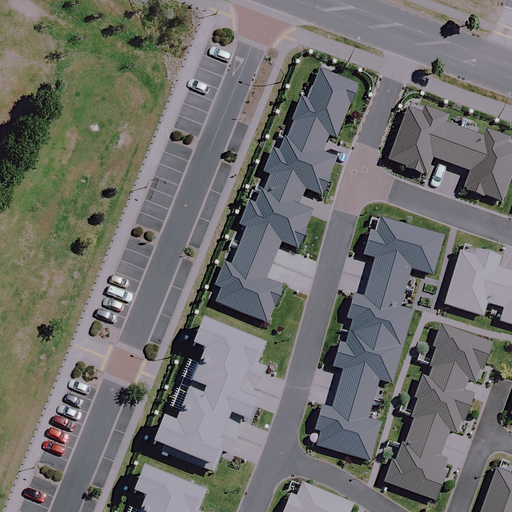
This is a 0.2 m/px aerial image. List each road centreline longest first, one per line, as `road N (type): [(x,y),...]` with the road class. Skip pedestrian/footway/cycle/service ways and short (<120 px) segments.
road 1 (residential): [(62,511),(266,0)]
road 2 (residential): [(355,179),(273,454)]
road 3 (residential): [(511,232),(355,179)]
road 4 (residential): [(409,34),(355,179)]
road 5 (residential): [(273,454),(332,476),(387,511)]
